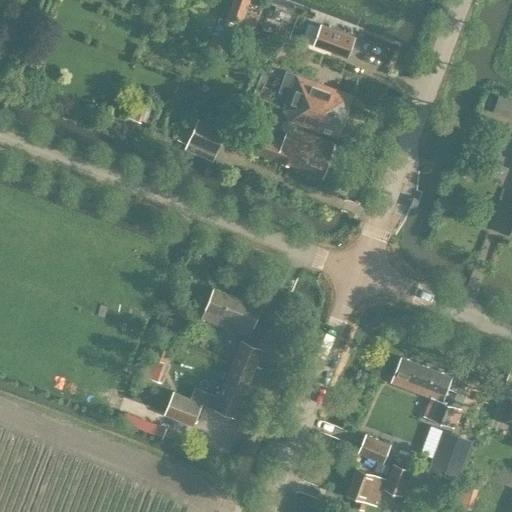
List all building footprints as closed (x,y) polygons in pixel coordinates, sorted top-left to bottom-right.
[(240,15),(229,11),(226,18),(238,22),(240,15)] [(347,57),(354,37),(321,25),(314,45),(347,57)] [(337,137),(352,96),(296,76),(284,111),(290,120),(337,137)] [(511,96),(495,90),(489,106),(505,112),(511,96)] [(128,118),(140,123),(147,104),(135,99),(128,118)] [(226,130),(199,118),(185,150),(212,162),(226,130)] [(321,178),(334,144),(289,127),(283,141),(258,131),(250,151),(321,178)] [(413,197),(409,208),(415,210),(419,199),(413,197)] [(201,319),(226,329),(251,338),(262,308),(213,289),(201,319)] [(182,321),(168,316),(162,333),(176,338),(182,321)] [(156,339),(150,357),(166,362),(172,345),(156,339)] [(234,366),(255,374),(265,351),(244,342),(234,366)] [(390,382),(416,393),(430,399),(423,415),(452,427),(458,410),(441,403),(451,379),(400,358),(390,382)] [(255,374),(234,366),(220,399),(198,390),(193,401),(174,393),(165,415),(195,427),(204,405),(237,418),(255,374)] [(164,435),(168,425),(129,410),(125,420),(164,435)] [(456,435),(443,430),(438,443),(439,444),(430,468),(457,478),(471,441),(456,436),(456,435)] [(384,463),(391,446),(367,435),(359,453),(384,463)] [(361,511),(364,504),(375,508),(383,489),(403,496),(412,470),(394,464),(388,481),(355,469),(345,496),(356,500),(353,508),(361,511)] [(455,502),(474,507),(480,485),(462,480),(455,502)]
